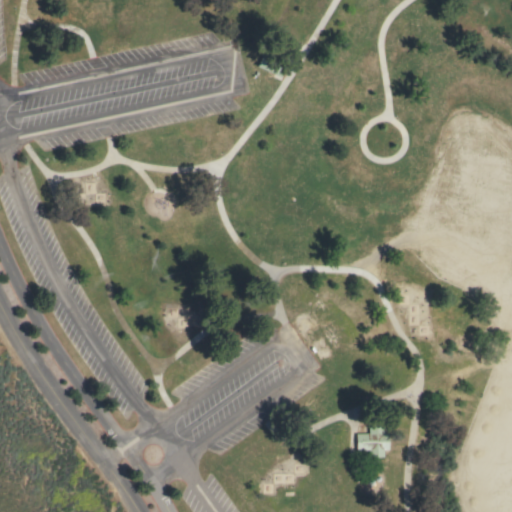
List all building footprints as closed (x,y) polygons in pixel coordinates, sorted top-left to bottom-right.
[(256,67),(263,51),(286,61),(279,77),(256,67)] [(187,165),(188,152),(150,150),(150,163),(187,165)] [(116,227),(140,271),(154,263),(130,219),(116,227)] [(362,245),(364,232),(346,229),(344,242),(362,245)] [(322,338),(309,315),(298,322),(311,344),(322,338)] [(355,433),(368,433),(367,424),(385,424),(385,432),(391,432),(391,449),(382,449),(382,457),(368,457),(368,450),(355,450),(355,433)]
